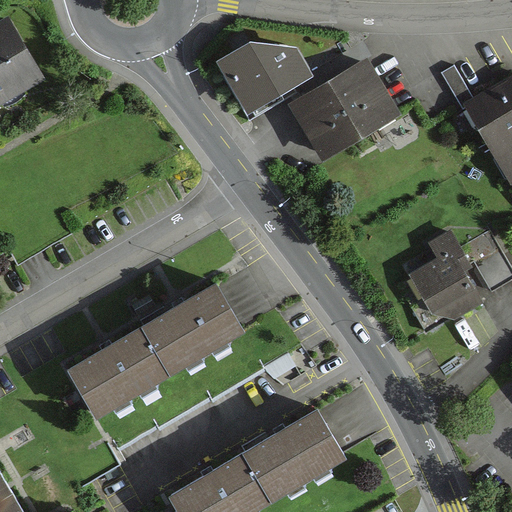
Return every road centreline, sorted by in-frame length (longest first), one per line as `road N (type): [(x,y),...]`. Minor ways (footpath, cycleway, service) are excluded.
road 1 (tertiary): [(451,511),(370,343),(245,180)]
road 2 (residential): [(245,180),(0,329)]
road 3 (residential): [(228,0),(392,18),(511,10)]
road 4 (unknown): [(354,363),(141,476)]
road 5 (tertiary): [(245,180),(148,39)]
